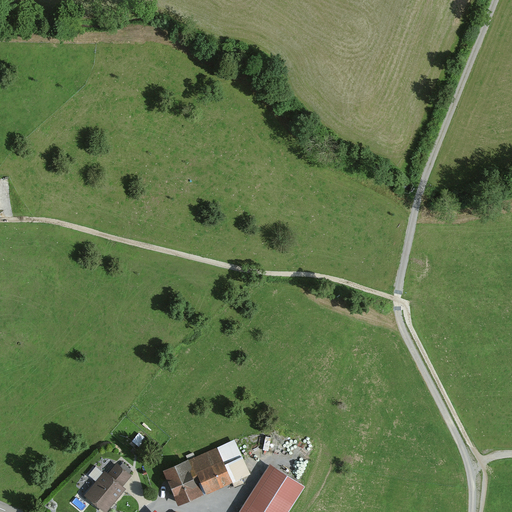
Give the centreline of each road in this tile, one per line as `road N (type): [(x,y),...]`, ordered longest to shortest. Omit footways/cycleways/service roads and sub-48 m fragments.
road 1 (track): [(511,454),(474,458),(403,329),(398,301),(303,275),(247,276),(104,229),(0,222)]
road 2 (track): [(494,0),(418,200)]
